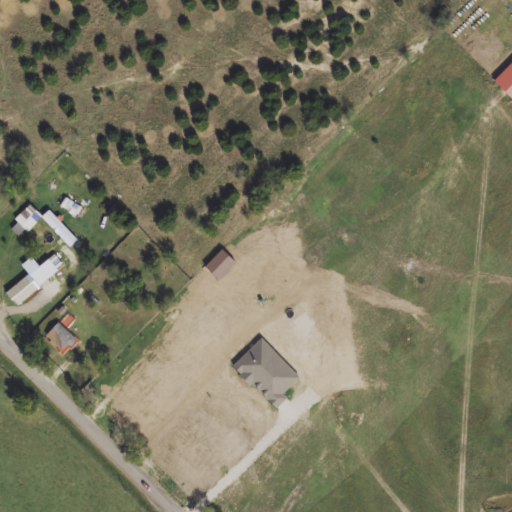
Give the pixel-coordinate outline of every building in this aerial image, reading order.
[(511,61),(491,84),(511,103),(511,61)] [(41,220),(29,207),(14,221),(26,234),(41,220)] [(68,249),(76,241),(47,212),(39,219),(68,249)] [(202,270),(216,283),(233,265),(219,252),(202,270)] [(3,295),(13,307),(63,268),(53,255),(3,295)] [(44,337),(60,354),(74,340),(58,323),(44,337)] [(297,380),(259,340),(229,370),(248,389),(250,387),(274,411),(285,400),(281,396),(297,380)]
